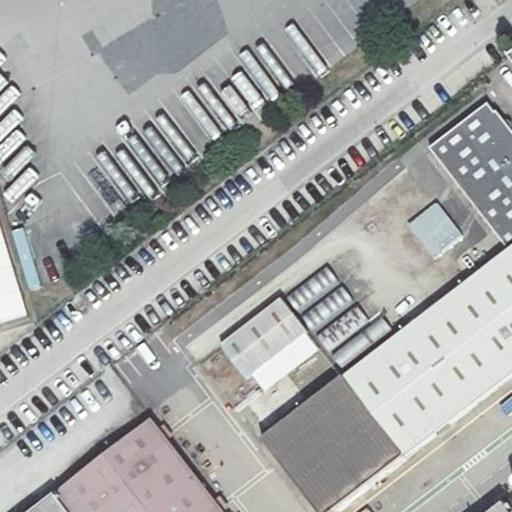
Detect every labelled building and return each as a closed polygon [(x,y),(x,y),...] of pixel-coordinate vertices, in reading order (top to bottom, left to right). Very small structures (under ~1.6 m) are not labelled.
[(511,124),(502,113),(501,114),(493,106),(435,152),(511,247),(511,257),(273,446),(327,511),(345,511),(511,379),(511,124)] [(467,240),(412,172),(364,210),(419,279),(467,240)] [(0,325),(26,318),(0,227),(0,325)] [(295,301),(308,317),(347,286),(335,270),(295,301)] [(311,320),(322,335),(361,304),(350,290),(311,320)] [(230,351),(256,384),(317,336),(291,303),(230,351)] [(378,324),(365,308),(326,339),(338,355),(378,324)] [(340,358),(352,373),(402,334),(390,319),(340,358)] [(267,423),(325,382),(317,371),(289,391),(285,386),(256,407),(267,423)] [(219,511),(153,428),(48,511),(219,511)]
